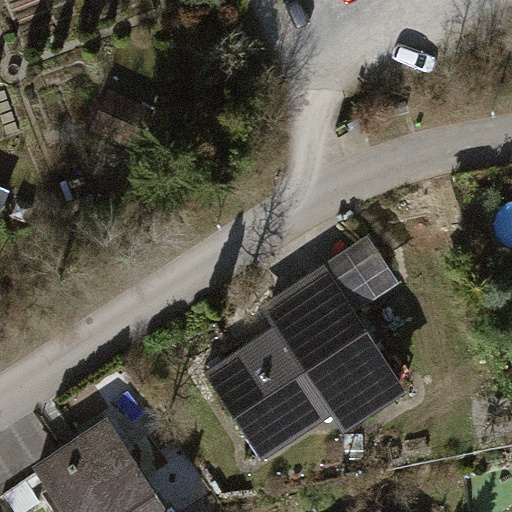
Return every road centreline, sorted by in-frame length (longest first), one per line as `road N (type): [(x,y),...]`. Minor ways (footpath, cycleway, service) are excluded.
road 1 (residential): [(0,403),(334,186),(432,153),(511,138)]
road 2 (unknown): [(307,87),(458,0)]
